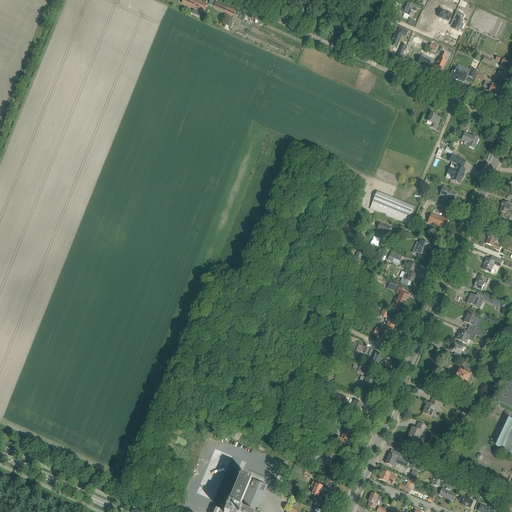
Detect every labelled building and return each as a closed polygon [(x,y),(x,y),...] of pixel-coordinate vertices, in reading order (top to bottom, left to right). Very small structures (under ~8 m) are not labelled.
[(193,9),(197,1),(197,0),(196,0),(185,0),(184,5),(193,9)] [(197,0),(193,8),(193,10),(205,16),(208,10),(205,9),(207,5),(197,0)] [(227,8),(216,3),(214,7),(225,12),(227,8)] [(403,14),(408,16),(409,16),(411,10),(415,12),(417,7),(412,5),(408,3),(403,14)] [(440,7),(438,13),(441,14),(439,18),(442,19),(444,20),(448,22),(451,15),(450,15),(451,13),(447,12),(446,13),(442,11),(443,8),(440,7)] [(227,8),(225,12),(234,16),(236,12),(227,8)] [(456,11),(452,20),(455,22),(452,29),(458,31),(460,28),(462,29),(463,25),(462,24),(463,21),(458,19),(461,13),(456,11)] [(416,24),(422,27),(421,29),(426,31),(427,29),(430,30),(432,25),(419,19),(416,24)] [(408,31),(404,29),(399,27),(397,33),(396,32),(390,45),(397,48),(402,35),(406,37),(408,31)] [(429,49),(435,52),(438,46),(431,43),(429,49)] [(390,59),(399,63),(403,54),(398,52),(396,56),(392,54),(390,59)] [(442,52),(438,61),(436,66),(442,69),(446,61),(444,60),(446,54),(442,52)] [(422,55),(418,64),(423,66),(423,67),(425,68),(425,67),(427,68),(427,65),(430,67),(433,60),(422,55)] [(492,60),(484,56),(484,57),(483,56),(482,58),(483,58),(482,61),(490,65),(492,60)] [(501,65),(504,66),(508,68),(511,62),(506,60),(497,56),(495,60),(501,63),(501,65)] [(477,71),(472,68),(468,76),(473,79),(477,71)] [(467,74),(456,69),(455,72),(454,72),(454,73),(452,72),(450,76),(453,77),(452,78),(456,79),(455,80),(459,81),(463,83),(467,74)] [(499,92),(499,91),(500,89),(495,87),(496,86),(492,84),(492,85),(485,82),(483,86),(490,89),(489,91),(497,95),(497,94),(498,94),(499,92)] [(431,127),(436,129),(441,118),(431,113),(430,116),(428,115),(426,120),(432,124),(431,127)] [(467,146),(470,147),(474,149),(479,139),(472,136),(464,133),(462,140),(469,143),(467,146)] [(449,161),(458,165),(460,159),(452,155),(449,161)] [(442,165),(443,162),(435,159),(429,174),(442,178),(446,167),(442,165)] [(452,169),(450,174),(451,175),(452,175),(451,180),(460,183),(462,179),(463,179),(464,175),(466,170),(456,166),(454,170),(453,170),(452,169)] [(444,186),(443,187),(440,195),(453,200),(456,193),(446,188),(447,187),(444,186)] [(370,209),(403,222),(408,224),(415,207),(377,192),(375,197),(370,209)] [(511,220),(511,211),(509,211),(511,205),(508,204),(504,202),(500,211),(507,214),(507,215),(510,217),(510,218),(510,219),(511,220)] [(428,223),(439,228),(444,229),(448,220),(432,214),(428,223)] [(379,233),(380,231),(385,233),(384,235),(387,236),(391,227),(380,222),(376,232),(379,233)] [(493,248),(498,250),(500,251),(502,247),(495,244),(498,238),(494,237),(490,235),(486,244),(494,247),(493,248)] [(357,240),(354,246),(360,248),(355,257),(360,259),(363,254),(366,246),(361,244),(362,243),(357,240)] [(417,242),(415,248),(418,249),(416,252),(419,254),(424,256),(429,244),(424,242),(421,241),(420,243),(417,242)] [(391,252),(388,260),(392,262),(394,259),(400,261),(402,256),(391,252)] [(483,270),(485,271),(488,272),(491,273),(494,265),(500,267),(502,261),(492,257),(491,260),(486,258),(484,265),(485,265),(483,270)] [(402,278),(400,283),(406,286),(408,281),(412,283),(416,275),(412,273),(414,268),(407,265),(404,272),(402,272),(400,277),(402,278),(402,279),(402,278)] [(479,275),(478,278),(474,288),(481,291),(481,292),(483,293),(484,291),(482,290),(484,285),(486,286),(489,279),(479,275)] [(404,290),(400,288),(399,287),(396,294),(400,295),(398,301),(395,299),(392,308),(398,310),(401,302),(404,303),(407,296),(403,294),(404,290)] [(471,294),(467,303),(474,307),(480,309),(482,305),(478,304),(480,298),(476,296),(471,294)] [(374,333),(382,337),(386,338),(388,333),(386,332),(387,328),(392,330),(396,321),(392,319),(388,318),(387,318),(390,312),(383,309),(380,316),(386,319),(385,320),(386,321),(386,322),(387,323),(388,323),(386,328),(384,331),(376,328),(374,333)] [(464,322),(470,325),(473,326),(474,324),(477,318),(468,314),(464,322)] [(476,328),(473,334),(476,335),(481,337),(484,332),(476,328)] [(473,334),(470,333),(466,331),(464,334),(460,332),(456,339),(466,343),(468,339),(473,342),(476,335),(473,334)] [(346,343),(345,346),(347,347),(348,344),(349,345),(352,339),(356,340),(359,341),(359,340),(357,339),(357,338),(353,337),(352,337),(349,335),(346,343)] [(371,363),(371,362),(378,365),(382,356),(375,353),(372,352),(373,350),(365,347),(359,344),(356,351),(363,354),(363,353),(370,356),(371,355),(373,356),(373,358),(371,358),(369,358),(368,362),(371,363)] [(454,356),(459,358),(461,359),(465,352),(462,351),(464,348),(454,344),(451,351),(456,353),(454,356)] [(454,382),(458,384),(461,385),(459,389),(464,391),(466,387),(468,388),(474,375),(471,374),(470,373),(473,365),(467,363),(464,371),(459,369),(454,382)] [(361,364),(357,372),(364,374),(367,366),(361,364)] [(498,402),(511,408),(511,375),(510,376),(498,402)] [(363,386),(366,387),(370,389),(373,381),(367,378),(363,377),(361,376),(360,380),(358,384),(359,385),(362,387),(363,386)] [(427,403),(423,413),(427,415),(432,417),(433,417),(434,414),(433,414),(433,413),(436,405),(442,408),(442,406),(444,401),(439,399),(434,397),(431,405),(430,404),(427,403)] [(349,412),(353,414),(357,416),(362,404),(358,402),(354,400),(353,403),(350,402),(349,405),(352,406),(351,408),(347,407),(346,411),(349,412)] [(459,418),(463,420),(464,417),(465,418),(467,414),(463,412),(462,412),(460,414),(459,418)] [(501,448),(505,451),(506,450),(507,450),(507,451),(511,453),(511,454),(511,453),(511,452),(511,449),(511,416),(510,415),(511,415),(505,412),(503,417),(491,442),(495,444),(496,444),(496,445),(501,448)] [(408,438),(412,440),(413,440),(414,439),(418,440),(420,435),(422,436),(426,426),(418,423),(416,429),(412,427),(408,438)] [(336,444),(340,445),(344,447),(347,441),(351,432),(345,429),(341,439),(338,438),(336,444)] [(386,464),(390,466),(393,467),(395,462),(407,467),(413,469),(421,473),(424,466),(415,462),(416,461),(392,450),(390,454),(386,464)] [(324,464),(326,464),(331,466),(335,456),(330,454),(328,453),(326,452),(325,455),(327,455),(325,458),(324,457),(322,462),(324,464)] [(383,471),(381,475),(395,481),(397,482),(399,478),(396,477),(392,476),(389,475),(390,474),(383,471)] [(395,481),(381,475),(379,479),(386,482),(387,481),(390,482),(389,483),(393,484),(395,481)] [(433,485),(438,487),(442,477),(438,475),(433,485)] [(260,511),(261,511),(257,509),(268,486),(253,480),(253,481),(251,480),(252,480),(241,476),(227,509),(223,507),(221,511),(222,511),(260,511)] [(409,478),(406,486),(411,488),(414,489),(416,485),(414,484),(415,481),(414,481),(413,480),(409,478)] [(312,494),(313,494),(318,496),(322,487),(316,484),(313,483),(311,486),(314,488),(312,494)] [(411,488),(406,486),(400,483),(399,487),(410,492),(411,488)] [(440,491),(439,493),(440,494),(439,495),(453,501),(455,496),(456,494),(450,492),(451,489),(447,487),(446,490),(442,489),(441,491),(440,491)] [(480,495),(482,492),(478,490),(477,492),(476,492),(473,499),(478,501),(480,495)] [(368,506),(372,508),(374,509),(376,504),(377,505),(378,501),(379,500),(382,502),(384,501),(385,499),(372,493),(368,501),(370,502),(368,506)] [(464,497),(461,496),(459,500),(462,502),(461,504),(470,508),(472,503),(473,501),(470,500),(470,498),(467,496),(466,499),(464,498),(464,497)] [(481,505),(480,506),(478,511),(481,511),(492,511),(493,510),(497,511),(499,505),(491,502),(489,508),(481,505)]
